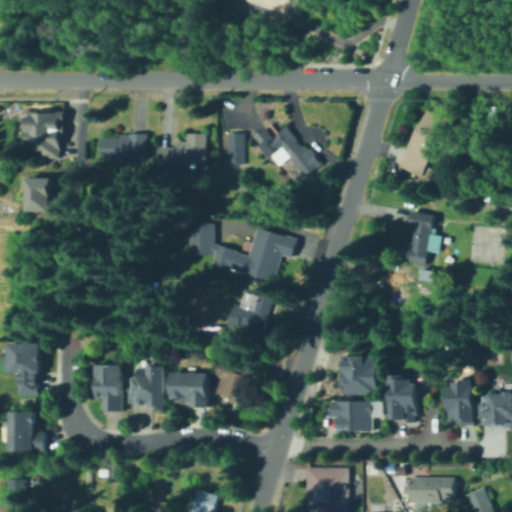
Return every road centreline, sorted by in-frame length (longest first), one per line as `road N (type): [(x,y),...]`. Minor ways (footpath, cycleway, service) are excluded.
road 1 (tertiary): [(0,77),(511,81)]
road 2 (residential): [(67,344),(68,407),(89,438),(155,445),(217,435),(276,450)]
road 3 (tertiary): [(315,319),(387,81)]
road 4 (residential): [(500,448),(278,443)]
road 5 (tertiary): [(276,450),(315,319)]
